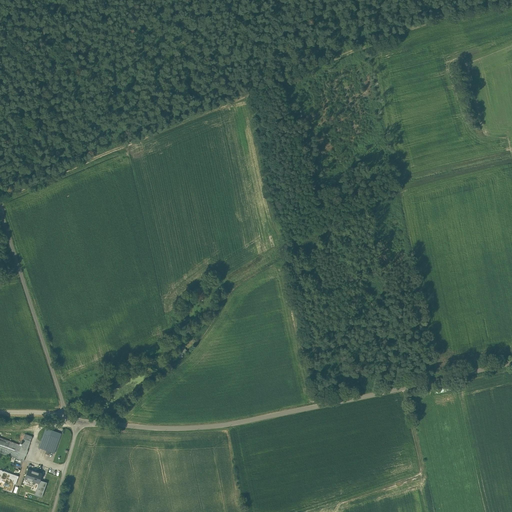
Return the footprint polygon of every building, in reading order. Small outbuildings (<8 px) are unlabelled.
[(60,434),(46,429),(39,447),(53,452),(60,434)] [(21,445),(0,437),(0,452),(23,461),(32,437),(25,434),(21,445)] [(38,483),(39,480),(42,473),(27,468),(24,479),(38,483)] [(15,484),(18,476),(0,469),(0,478),(5,480),(4,483),(7,484),(6,486),(3,485),(2,489),(11,492),(14,484),(15,484)] [(46,482),(39,480),(38,483),(35,495),(42,497),(46,482)]
